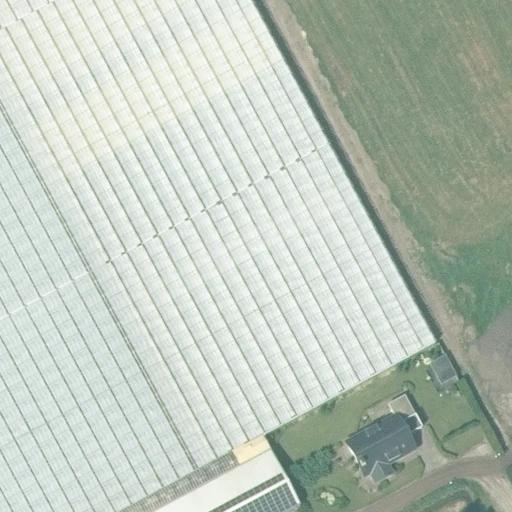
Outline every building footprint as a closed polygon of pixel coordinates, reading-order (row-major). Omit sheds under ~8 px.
[(0,0),(0,511),(161,511),(171,507),(245,465),(267,449),(435,346),(248,0),(0,0)] [(511,0),(292,0),(507,423),(511,420),(511,0)] [(446,356),(431,365),(442,386),(457,377),(446,356)] [(364,478),(371,474),(376,484),(391,476),(385,467),(414,451),(406,437),(421,429),(404,397),(388,406),(395,418),(346,444),(364,478)] [(161,511),(294,511),(299,510),(267,449),(245,465),(171,507),(161,511)]
